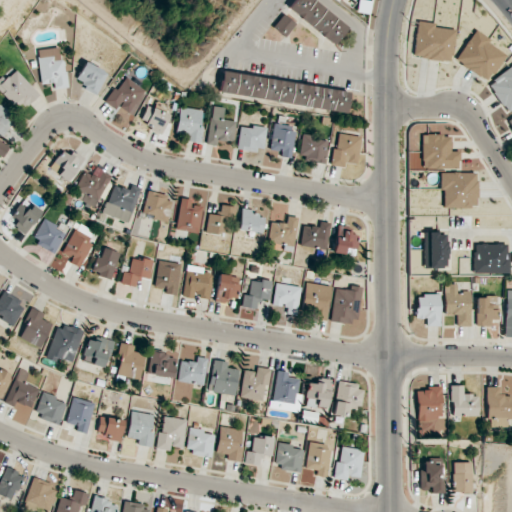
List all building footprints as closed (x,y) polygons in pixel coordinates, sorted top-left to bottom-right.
[(347,28),(313,0),(293,0),(287,7),(332,45),(347,28)] [(284,37),(295,23),(282,14),(272,28),(284,37)] [(434,23),(416,21),(412,57),(450,61),(454,29),(433,27),(434,23)] [(490,39),(474,29),(454,60),(487,81),(504,54),(487,43),(490,39)] [(66,87),(60,47),(36,50),(40,84),(52,83),(53,89),(66,87)] [(74,81),(96,93),(106,73),(84,61),(74,81)] [(511,110),(511,65),(486,84),(507,114),(511,110)] [(0,80),(0,91),(17,111),(37,93),(14,68),(0,80)] [(218,92),(345,112),(348,91),(221,71),(218,92)] [(132,115),(146,90),(124,77),(116,90),(112,87),(103,102),(115,109),(117,106),(132,115)] [(153,108),(146,105),(139,124),(161,132),(168,113),(163,111),(165,105),(155,101),(153,108)] [(0,134),(1,135),(14,115),(0,105),(0,134)] [(187,133),(186,141),(200,143),(202,126),(199,125),(201,110),(178,107),(175,131),(187,133)] [(232,141),(234,120),(208,117),(206,144),(216,145),(217,140),(232,141)] [(265,128),(240,124),(236,149),(254,152),(255,147),(262,148),(265,128)] [(272,124),(269,149),(280,151),(279,156),(290,158),(294,127),(272,124)] [(326,140),(317,139),(317,136),(301,133),(297,159),(323,163),(326,140)] [(331,148),(329,165),(344,167),(344,162),(356,164),(360,136),(337,133),(335,149),(331,148)] [(420,134),(420,168),(458,169),(458,151),(449,151),(450,135),(420,134)] [(0,156),(2,157),(8,146),(0,141),(0,156)] [(69,156),(61,150),(48,168),(66,181),(83,158),(73,151),(69,156)] [(84,171),(74,188),(82,193),(78,199),(93,207),(111,176),(95,167),(91,175),(84,171)] [(476,172),(440,173),(441,208),(476,207),(476,172)] [(102,213),(126,223),(140,188),(130,184),(129,188),(114,182),(102,213)] [(145,193),(142,213),(153,215),(153,220),(167,222),(170,196),(145,193)] [(198,232),(200,206),(190,205),(191,199),(179,198),(175,230),(198,232)] [(31,204),(27,210),(19,204),(10,217),(17,221),(13,227),(24,235),(40,210),(31,204)] [(234,207),(220,204),(218,215),(207,213),(205,231),(230,235),(234,207)] [(261,233),(263,213),(239,211),(237,230),(261,233)] [(266,242),(292,246),(297,218),(286,216),(285,224),(270,221),(266,242)] [(54,252),(65,231),(42,219),(31,240),(54,252)] [(326,249),(327,222),(317,222),(317,226),(301,225),(300,247),(326,249)] [(354,227),(334,226),(333,253),(343,253),(343,258),(352,259),(354,227)] [(78,267),(94,241),(74,229),(61,252),(71,258),(69,262),(78,267)] [(422,268),(444,268),(444,232),(422,232),(422,268)] [(507,273),(506,243),(472,244),(472,273),(507,273)] [(91,274),(111,278),(118,252),(102,248),(100,256),(96,255),(91,274)] [(168,261),(156,260),(154,288),(163,288),(162,293),(176,295),(180,255),(168,254),(168,261)] [(149,280),(151,260),(130,257),(128,272),(122,271),(120,284),(134,286),(135,278),(149,280)] [(211,270),(186,266),(181,295),(207,299),(211,270)] [(235,301),(237,276),(217,274),(215,300),(235,301)] [(241,307),(256,309),(257,299),(268,300),(270,282),(250,279),(248,295),(242,294),(241,307)] [(314,318),(325,320),(331,286),(305,282),(301,307),(315,309),(314,318)] [(299,286),(274,283),(272,305),(285,306),(285,313),(296,314),(299,286)] [(443,284),(444,315),(455,315),(455,326),(470,326),(469,291),(456,291),(456,284),(443,284)] [(357,323),(360,286),(350,285),(349,290),(334,288),(330,321),(357,323)] [(511,336),(511,290),(505,290),(503,337),(511,336)] [(0,294),(0,318),(11,324),(23,302),(2,291),(0,294)] [(439,326),(440,295),(415,294),(415,318),(424,318),(424,326),(439,326)] [(497,319),(496,296),(474,297),(475,325),(490,325),(489,319),(497,319)] [(17,337),(39,347),(50,323),(40,319),(43,313),(31,308),(17,337)] [(82,330),(58,322),(45,358),(56,362),(57,357),(70,362),(82,330)] [(80,362),(104,367),(110,341),(86,336),(80,362)] [(113,375),(137,379),(143,353),(131,351),(132,345),(120,343),(113,375)] [(147,375),(170,376),(171,353),(148,352),(147,375)] [(195,362),(179,360),(176,381),(202,384),(205,358),(195,357),(195,362)] [(207,391),(233,395),(236,369),(226,368),(226,361),(211,360),(207,391)] [(262,401),(268,368),(255,366),(254,372),(243,370),(238,397),(262,401)] [(30,408),(38,388),(24,382),(28,372),(18,368),(4,403),(13,407),(15,402),(30,408)] [(0,398),(11,375),(0,369),(0,398)] [(299,379),(285,377),(286,372),(276,370),(270,407),(294,411),(299,379)] [(306,382),(304,406),(326,408),(329,379),(315,377),(315,383),(306,382)] [(358,411),(362,386),(337,381),(330,414),(345,417),(347,409),(358,411)] [(477,395),(462,394),(462,385),(450,385),(450,416),(477,416),(477,395)] [(440,419),(440,386),(427,386),(427,390),(415,390),(415,419),(440,419)] [(499,386),(485,387),(486,428),(506,427),(505,419),(511,419),(511,395),(499,395),(499,386)] [(57,424),(65,402),(41,392),(33,414),(57,424)] [(94,403),(72,396),(64,422),(75,426),(74,430),(85,433),(94,403)] [(154,415),(130,411),(126,437),(137,439),(136,445),(148,447),(154,415)] [(119,441),(122,419),(98,416),(96,432),(108,434),(107,440),(119,441)] [(157,449),(169,450),(169,446),(182,447),(185,419),(160,416),(157,449)] [(226,454),(225,460),(238,461),(242,429),(218,426),(215,453),(226,454)] [(210,455),(213,432),(187,429),(185,453),(210,455)] [(252,436),(250,451),(245,450),(243,463),(258,465),(259,456),(271,457),(273,438),(252,436)] [(315,470),(315,476),(326,476),(328,444),(307,443),(305,469),(315,470)] [(274,468),(299,471),(301,446),(276,444),(274,468)] [(333,478),(347,480),(348,476),(358,477),(363,450),(339,446),(333,478)] [(420,489),(430,489),(430,493),(443,493),(442,460),(419,460),(420,489)] [(471,462),(452,462),(452,493),(471,493),(471,462)] [(0,495),(11,500),(21,473),(4,467),(0,478),(0,495)] [(47,511),(56,487),(32,478),(24,503),(47,511)] [(59,497),(54,511),(76,511),(79,504),(83,505),(86,493),(72,490),(70,500),(59,497)] [(89,511),(114,511),(115,501),(91,498),(89,511)] [(146,511),(148,505),(122,502),(120,511),(146,511)]
